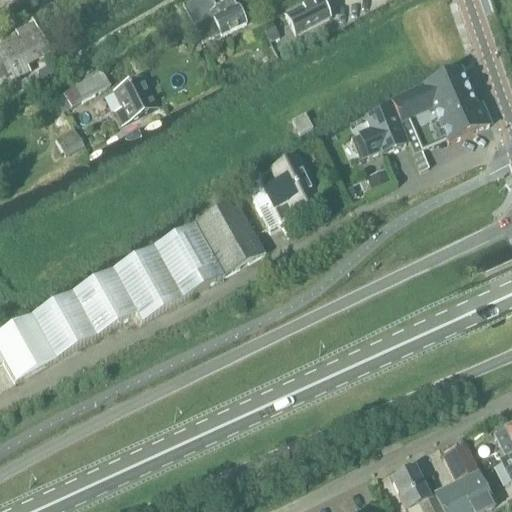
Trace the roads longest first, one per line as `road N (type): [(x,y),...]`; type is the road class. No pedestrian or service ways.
road 1 (unclassified): [(0,452),(301,301),(397,224),(511,163)]
road 2 (primary): [(511,224),(0,475)]
road 3 (primary): [(35,511),(511,294)]
road 4 (primary): [(147,511),(511,356)]
road 5 (tertiary): [(511,128),(468,0)]
